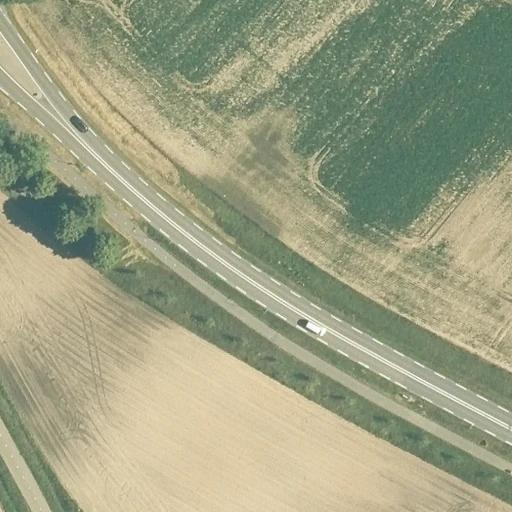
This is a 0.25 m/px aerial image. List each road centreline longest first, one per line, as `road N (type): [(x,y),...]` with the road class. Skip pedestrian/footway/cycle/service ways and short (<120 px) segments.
road 1 (secondary): [(511,432),(240,275)]
road 2 (secondary): [(67,132),(148,208),(240,275)]
road 3 (secondary): [(67,132),(0,25)]
